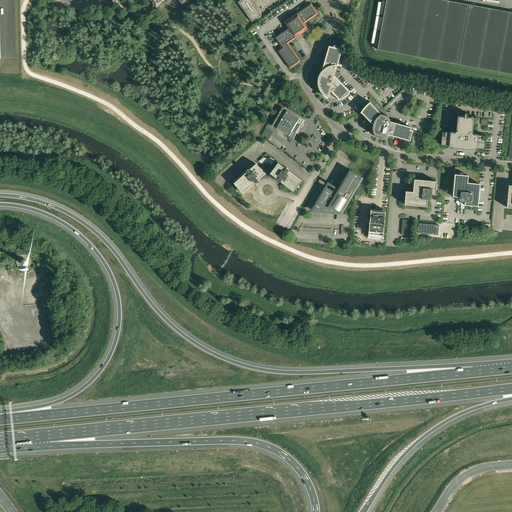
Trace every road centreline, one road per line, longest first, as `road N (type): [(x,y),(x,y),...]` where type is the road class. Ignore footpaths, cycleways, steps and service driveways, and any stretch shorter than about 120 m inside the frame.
road 1 (motorway): [(473,372),(244,365),(179,331),(84,222),(54,205),(0,194)]
road 2 (motorway): [(473,372),(0,419)]
road 3 (motorway): [(48,434),(511,388)]
road 4 (motorway): [(0,204),(44,213),(84,239),(112,278),(118,307),(115,340),(91,379),(68,396),(0,418)]
road 5 (motorway): [(48,434),(255,443),(296,467),(315,511)]
road 6 (motorway): [(363,511),(426,434),(465,411),(511,398)]
road 7 (unclassified): [(511,165),(391,154),(341,130)]
road 8 (unclassified): [(341,130),(302,83),(332,19),(322,0)]
